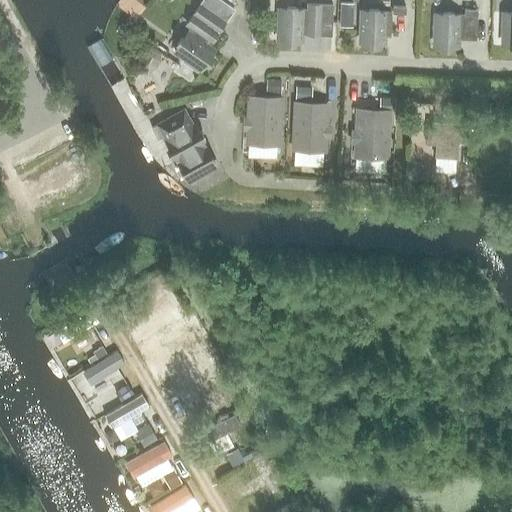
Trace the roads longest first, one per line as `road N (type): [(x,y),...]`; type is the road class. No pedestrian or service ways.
road 1 (residential): [(331,191),(231,176),(219,126),(228,75),(262,63),(511,69)]
road 2 (track): [(511,203),(331,191)]
road 3 (unclassified): [(0,143),(36,123),(41,89),(0,18)]
